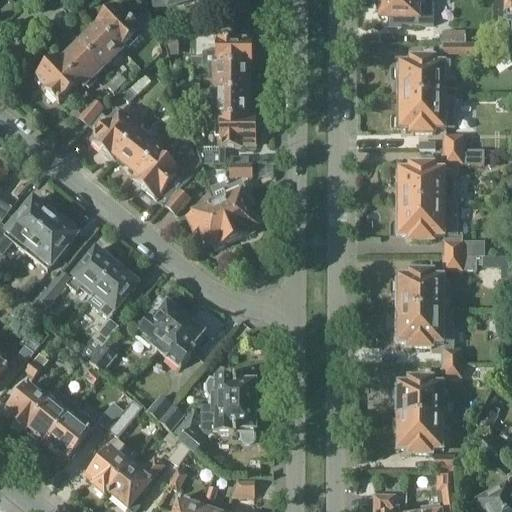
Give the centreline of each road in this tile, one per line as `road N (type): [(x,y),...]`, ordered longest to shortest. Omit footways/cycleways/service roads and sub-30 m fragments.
road 1 (residential): [(335,511),(339,0)]
road 2 (residential): [(294,310),(242,308),(184,279),(0,120)]
road 3 (residential): [(298,0),(294,310)]
road 4 (residential): [(294,310),(294,511)]
